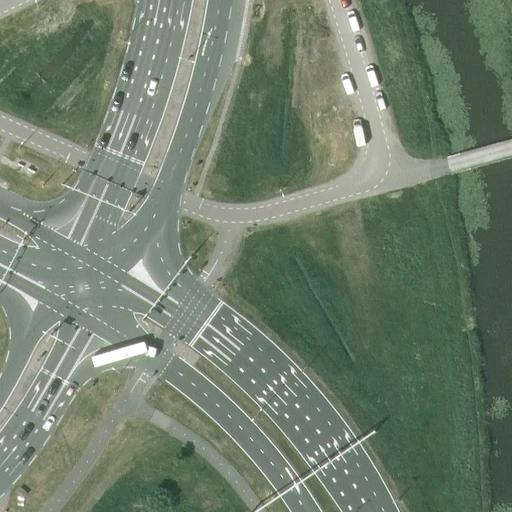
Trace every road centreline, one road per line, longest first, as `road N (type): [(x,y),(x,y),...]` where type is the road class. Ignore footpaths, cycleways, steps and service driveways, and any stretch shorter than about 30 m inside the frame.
road 1 (unclassified): [(336,0),(376,136),(366,177),(332,195),(250,216),(217,214),(162,193)]
road 2 (primary): [(359,511),(311,436),(265,384),(201,329),(117,275)]
road 3 (primary): [(90,323),(207,405),(297,511)]
road 4 (secondary): [(162,193),(193,111),(219,0)]
road 5 (secondary): [(159,0),(106,169)]
road 6 (unclassified): [(0,467),(90,323)]
